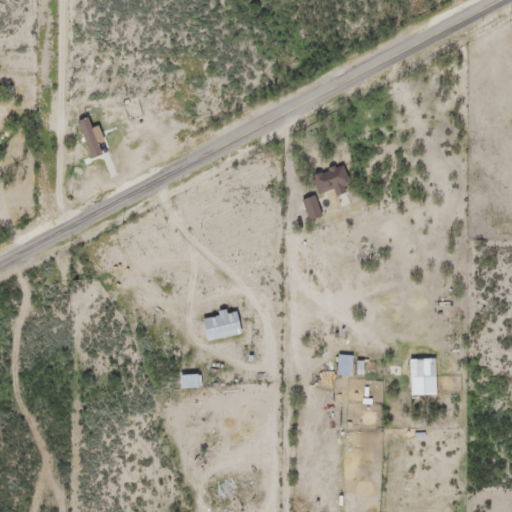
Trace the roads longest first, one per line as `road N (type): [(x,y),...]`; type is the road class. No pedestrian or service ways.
road 1 (tertiary): [(502,0),(0,266)]
road 2 (track): [(101,280),(232,275),(407,339),(511,393)]
road 3 (track): [(204,511),(159,389),(74,227),(44,176),(0,141)]
road 4 (track): [(271,511),(305,456),(380,407),(477,380)]
